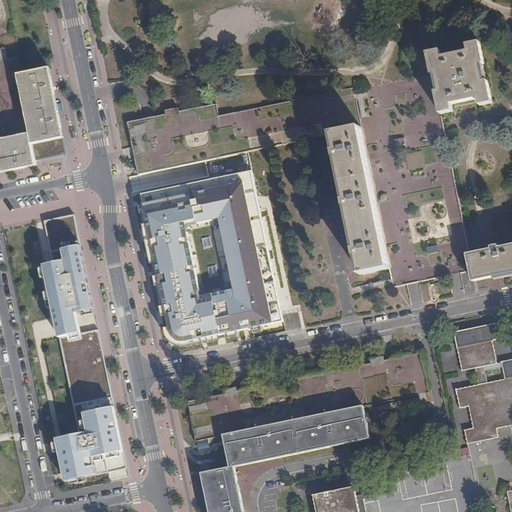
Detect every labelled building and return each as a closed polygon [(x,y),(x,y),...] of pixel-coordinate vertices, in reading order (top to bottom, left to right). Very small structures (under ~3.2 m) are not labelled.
[(0,0),(0,139),(31,133),(21,75),(20,69),(17,57),(13,34),(10,21),(5,0),(0,0)] [(437,92),(441,115),(454,113),(453,107),(479,102),(480,108),(493,105),(489,83),(485,83),(482,66),(486,65),(481,43),(468,46),(469,51),(442,57),(441,52),(429,54),(433,75),(433,76),(438,75),(441,92),(437,92)] [(31,133),(33,144),(65,138),(51,68),(21,75),(31,133)] [(470,254),(441,115),(437,92),(433,76),(433,75),(355,91),(354,89),(255,109),(220,117),(218,105),(131,123),(132,129),(134,136),(137,153),(137,155),(141,174),(153,172),(166,169),(252,151),(269,148),(326,136),(336,134),(363,128),(392,272),(394,282),(395,287),(471,272),(467,255),(470,254)] [(363,128),(336,134),(339,152),(337,152),(339,160),(341,160),(349,201),(347,202),(349,210),(351,209),(360,251),(357,251),(359,259),(361,258),(365,277),(392,272),(363,128)] [(31,133),(0,139),(0,173),(38,166),(33,144),(31,133)] [(178,341),(188,342),(283,322),(252,171),(141,194),(170,328),(173,335),(178,341)] [(45,221),(49,240),(80,233),(75,214),(45,221)] [(80,233),(49,240),(54,264),(45,266),(61,338),(82,334),(78,314),(96,311),(80,233)] [(511,245),(500,248),(499,246),(493,247),(493,250),(489,251),(482,252),(476,253),(470,254),(467,255),(471,272),(474,282),(482,280),(489,279),(495,277),(511,273),(511,245)] [(499,427),(511,424),(511,370),(509,360),(499,362),(495,341),(501,339),(498,322),(454,331),(463,370),(476,367),(480,385),(457,391),(461,407),(471,405),(476,427),(465,429),(469,444),(501,437),(499,427)] [(82,334),(61,338),(82,436),(91,434),(86,410),(115,404),(99,330),(82,334)] [(198,441),(226,435),(365,406),(369,405),(418,395),(425,394),(431,392),(423,353),(323,374),(298,379),(237,391),(190,401),(192,414),(196,430),(198,441)] [(129,470),(115,404),(86,410),(91,434),(82,436),(59,441),(68,483),(129,470)] [(372,438),(365,406),(226,435),(233,468),(237,467),(372,438)] [(246,511),(237,467),(233,468),(205,473),(212,511),(246,511)] [(358,495),(357,486),(315,495),(318,511),(368,511),(364,494),(358,495)]
